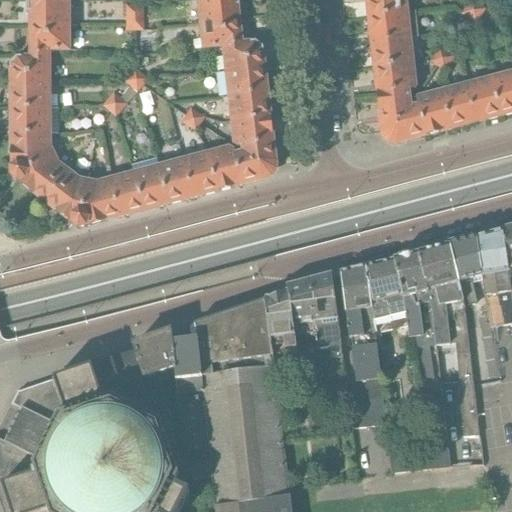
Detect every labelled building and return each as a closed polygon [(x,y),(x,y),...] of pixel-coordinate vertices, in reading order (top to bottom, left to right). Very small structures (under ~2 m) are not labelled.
[(196,0),(199,25),(240,22),(238,8),(242,7),(241,0),(196,0)] [(366,0),(368,19),(409,14),(407,0),(366,0)] [(467,7),(475,12),(480,6),(472,0),(467,7)] [(30,27),(71,27),(70,2),(27,2),(27,13),(30,13),(30,27)] [(475,12),(482,17),(487,10),(480,6),(475,12)] [(126,20),(135,20),(135,7),(126,7),(126,20)] [(135,7),(135,20),(145,19),(144,7),(135,7)] [(471,19),(475,12),(467,7),(463,14),(471,19)] [(482,17),(475,12),(471,19),(478,24),(482,17)] [(371,47),(412,42),(412,40),(419,39),(416,13),(409,14),(368,19),(371,47)] [(145,31),(145,19),(135,20),(136,33),(145,32),(145,31)] [(127,27),(127,33),(136,33),(135,20),(126,20),(127,27)] [(222,50),(243,45),(240,22),(199,25),(203,52),(222,50)] [(30,59),(51,58),(51,54),(71,54),(71,53),(71,41),(71,27),(30,27),(30,59)] [(374,71),(415,67),(412,42),(371,47),(374,71)] [(225,73),(266,69),(263,50),(256,44),(243,45),(222,50),(225,73)] [(435,56),(443,61),(448,53),(440,48),(435,56)] [(443,61),(450,66),(455,58),(448,53),(443,61)] [(443,61),(435,56),(430,63),(438,68),(443,61)] [(10,88),(51,88),(51,58),(30,59),(17,59),(10,66),(10,88)] [(450,66),(443,61),(438,68),(445,74),(450,66)] [(377,98),(411,95),(410,92),(418,92),(415,67),(374,71),(377,98)] [(137,82),(143,75),(136,69),(130,76),(137,82)] [(228,98),(268,93),(266,69),(225,73),(228,98)] [(501,119),(511,115),(511,72),(490,79),(501,119)] [(137,82),(144,88),(150,81),(143,75),(137,82)] [(124,83),(131,89),(137,82),(130,76),(124,83)] [(476,125),(501,119),(490,79),(466,85),(476,125)] [(137,82),(131,89),(138,95),(144,88),(137,82)] [(453,132),(476,125),(466,85),(442,91),(453,132)] [(11,110),(52,110),(51,88),(10,88),(11,110)] [(427,138),(453,132),(442,91),(416,98),(418,107),(412,107),(390,143),(391,143),(393,143),(395,143),(396,143),(426,135),(427,138)] [(231,124),(271,119),(268,93),(228,98),(231,124)] [(116,106),(122,100),(115,94),(109,100),(116,106)] [(388,142),(390,143),(412,107),(411,95),(377,98),(379,114),(382,114),(384,135),(385,137),(385,138),(387,140),(388,142)] [(103,108),(109,113),(116,106),(109,100),(103,108)] [(116,106),(123,112),(129,105),(122,100),(116,106)] [(116,106),(109,113),(117,119),(118,118),(123,112),(116,106)] [(199,113),(192,109),(186,116),(194,121),(199,113)] [(11,137),(52,136),(52,110),(11,110),(11,137)] [(194,121),(202,126),(207,119),(199,113),(194,121)] [(181,124),(189,129),(194,121),(186,116),(181,124)] [(233,147),(271,146),(274,145),(271,119),(231,124),(233,147)] [(189,129),(196,133),(202,126),(194,121),(189,129)] [(11,179),(56,157),(52,148),(52,136),(11,137),(11,179)] [(274,169),(274,166),(271,146),(233,147),(272,174),(273,172),(273,171),(274,169)] [(271,175),(272,174),(233,147),(208,154),(219,195),(243,188),(243,185),(266,178),(268,178),(270,177),(271,175)] [(195,201),(219,195),(208,154),(184,160),(195,201)] [(11,179),(44,205),(69,172),(60,165),(56,157),(11,179)] [(170,208),(195,201),(184,160),(159,166),(170,208)] [(143,215),(170,208),(159,166),(132,174),(143,215)] [(69,172),(44,205),(78,232),(90,182),(80,180),(69,172)] [(120,221),(143,215),(132,174),(109,180),(120,221)] [(78,232),(120,221),(109,180),(97,183),(90,182),(78,232)] [(511,231),(503,234),(508,275),(510,275),(510,272),(511,271),(511,231)] [(476,241),(482,280),(487,310),(501,308),(499,296),(511,295),(508,275),(503,234),(476,241)] [(473,282),(482,280),(476,241),(450,248),(465,309),(478,306),(473,282)] [(432,312),(436,348),(437,353),(441,386),(458,383),(464,439),(480,438),(478,417),(474,389),(465,309),(450,248),(449,244),(418,253),(418,256),(432,312)] [(430,349),(436,348),(432,312),(418,256),(394,262),(408,329),(409,342),(412,353),(414,353),(418,382),(435,380),(430,349)] [(378,337),(408,329),(394,262),(374,267),(373,265),(367,266),(368,268),(366,269),(375,334),(377,334),(378,337)] [(346,385),(348,398),(351,433),(366,431),(387,429),(388,428),(382,384),(377,348),(375,336),(375,334),(366,269),(341,275),(349,341),(350,340),(356,383),(346,385)] [(331,362),(342,360),(332,278),(311,284),(319,352),(330,350),(331,362)] [(308,353),(319,352),(311,284),(287,290),(287,295),(296,337),(306,336),(308,353)] [(292,511),(290,491),(273,357),(286,356),(298,355),(296,337),(287,295),(267,302),(226,315),(195,326),(197,342),(215,511),(292,511)] [(171,334),(147,342),(133,346),(136,354),(138,353),(158,417),(160,417),(166,420),(166,422),(173,420),(171,415),(172,415),(159,377),(175,372),(173,345),(171,334)] [(175,372),(190,493),(190,496),(191,511),(215,511),(197,342),(173,345),(173,355),(175,372)] [(62,344),(62,355),(98,355),(97,343),(62,344)] [(181,511),(190,496),(190,493),(177,487),(178,486),(177,485),(180,479),(178,472),(184,470),(166,422),(166,420),(160,417),(158,417),(138,353),(136,354),(22,393),(20,392),(18,397),(15,396),(7,413),(18,419),(6,445),(0,441),(0,479),(11,511),(181,511)] [(427,473),(451,470),(447,436),(423,439),(427,473)] [(423,439),(406,441),(410,474),(427,473),(423,439)] [(406,441),(389,443),(392,475),(410,474),(406,441)]
